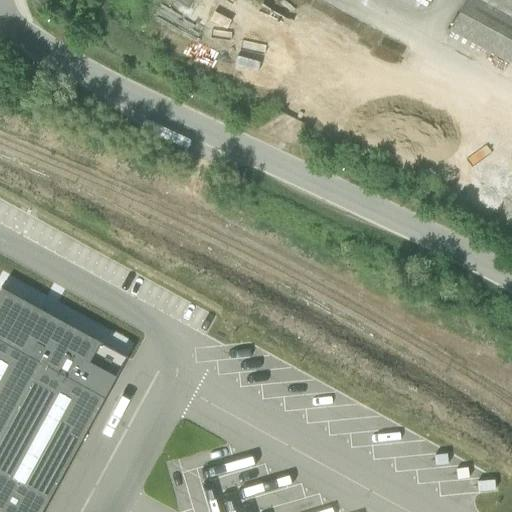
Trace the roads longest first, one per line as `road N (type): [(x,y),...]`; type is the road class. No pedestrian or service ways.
road 1 (unclassified): [(511,281),(59,58),(0,12)]
road 2 (unknown): [(171,332),(472,511)]
road 3 (unknown): [(452,0),(429,41),(366,0)]
